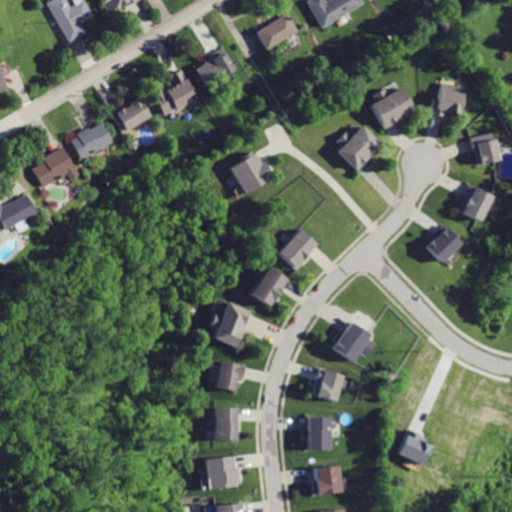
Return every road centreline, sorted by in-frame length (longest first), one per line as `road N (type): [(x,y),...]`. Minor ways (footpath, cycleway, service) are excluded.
road 1 (residential): [(279,511),(271,434),(290,339),(407,207),(424,168)]
road 2 (residential): [(0,125),(212,0)]
road 3 (residential): [(511,369),(477,359),(449,339),(366,252)]
